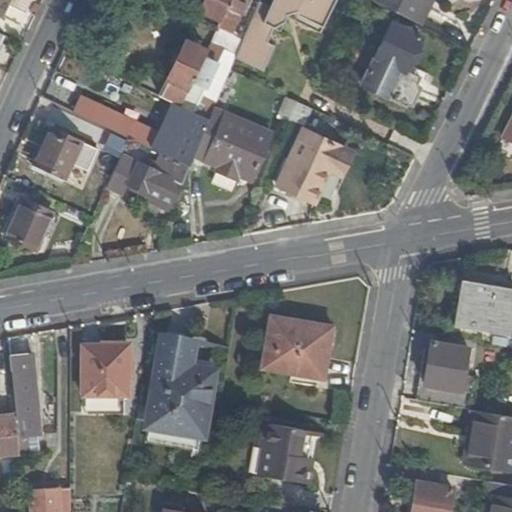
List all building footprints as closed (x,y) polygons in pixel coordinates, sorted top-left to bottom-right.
[(0,0),(0,17),(8,0),(0,0)] [(223,0),(198,0),(193,12),(213,21),(223,0)] [(269,0),(265,10),(252,4),(250,8),(243,25),(237,39),(229,60),(258,75),(269,50),(262,46),(268,34),(278,27),(282,19),(290,15),(291,19),(316,32),(331,1),(329,0),(269,0)] [(418,0),(369,0),(368,3),(413,25),(421,8),(416,5),(418,0)] [(250,8),(240,4),(233,20),(243,25),(250,8)] [(243,25),(233,20),(227,35),(237,39),(243,25)] [(414,39),(386,24),(378,39),(369,58),(354,86),(399,109),(414,82),(397,72),(414,39)] [(199,49),(180,40),(154,96),(183,110),(202,120),(204,120),(210,106),(211,103),(226,67),(229,60),(237,39),(227,35),(213,28),(201,58),(196,56),(199,49)] [(378,39),(367,33),(357,52),(369,58),(378,39)] [(73,98),(68,110),(89,120),(94,108),(73,98)] [(511,103),(493,140),(511,149),(511,103)] [(210,106),(204,120),(191,152),(214,162),(213,167),(234,175),(235,172),(249,177),(267,130),(210,106)] [(94,108),(89,120),(123,136),(129,125),(94,108)] [(168,148),(157,143),(153,151),(158,153),(183,166),(190,150),(186,149),(193,130),(197,132),(202,120),(183,110),(168,148)] [(78,139),(48,125),(40,142),(70,156),(78,139)] [(314,202),(326,177),(331,179),(344,153),(297,131),(269,187),(303,205),(314,202)] [(30,161),(61,176),(70,156),(40,142),(30,161)] [(183,166),(158,153),(150,170),(116,154),(107,173),(124,182),(142,190),(141,193),(167,206),(183,166)] [(348,155),(344,153),(331,179),(337,181),(348,155)] [(124,182),(107,173),(101,186),(118,194),(124,182)] [(46,212),(17,198),(0,233),(30,246),(46,212)] [(460,283),(451,282),(442,326),(450,328),(460,283)] [(511,292),(460,283),(450,328),(502,337),(511,292)] [(327,327),(268,317),(259,368),(318,379),(327,327)] [(189,343),(156,336),(142,423),(197,434),(208,371),(185,367),(189,343)] [(465,350),(430,343),(418,402),(469,411),(472,394),(456,391),(465,350)] [(77,395),(122,395),(123,350),(95,351),(95,344),(77,344),(77,395)] [(25,350),(3,352),(9,416),(12,434),(34,432),(25,350)] [(462,468),(510,476),(511,460),(511,418),(474,412),(471,411),(462,468)] [(0,453),(13,452),(12,434),(9,416),(0,417),(0,453)] [(197,434),(142,423),(139,438),(194,448),(197,434)] [(263,430),(258,429),(249,480),(255,481),(263,430)] [(307,438),(263,430),(255,481),(299,488),(307,438)] [(511,511),(511,486),(488,482),(486,496),(492,497),(489,511),(511,511)] [(406,511),(443,511),(448,490),(412,484),(406,511)] [(64,511),(64,487),(25,491),(26,511),(64,511)]
